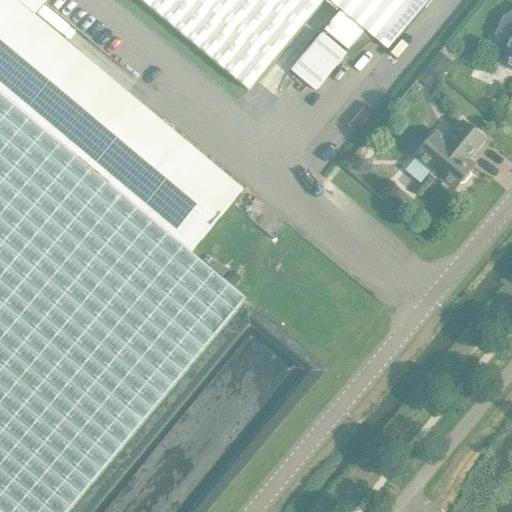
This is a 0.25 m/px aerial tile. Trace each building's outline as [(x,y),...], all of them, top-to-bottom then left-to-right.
[(0,0),(0,93),(191,253),(243,190),(34,16),(47,0),(0,0)] [(140,0),(249,91),(324,0),(140,0)] [(327,0),(328,1),(326,3),(336,12),(338,9),(341,12),(324,32),(348,51),(366,32),(387,50),(429,0),(327,0)] [(511,70),(511,31),(498,64),(511,70)] [(322,34),(291,71),(316,92),(346,54),(322,34)] [(453,63),(439,52),(417,79),(431,90),(453,63)] [(0,511),(66,511),(237,309),(245,299),(191,253),(0,93),(0,511)] [(437,133),(415,159),(454,191),(459,184),(464,185),(471,176),(470,172),(475,165),(469,160),(485,141),(462,122),(446,141),(437,133)]
